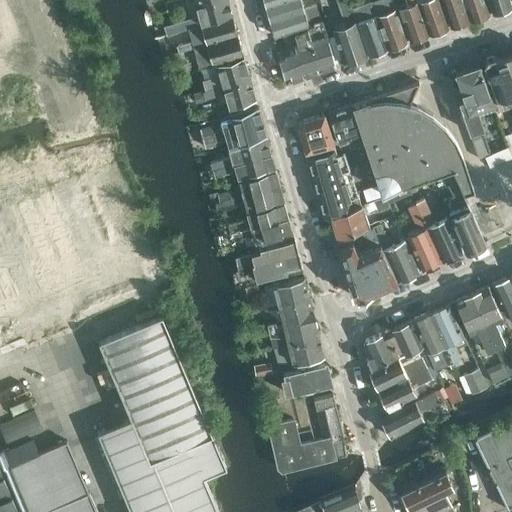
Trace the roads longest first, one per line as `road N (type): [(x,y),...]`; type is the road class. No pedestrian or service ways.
road 1 (residential): [(272,99),(511,15)]
road 2 (residential): [(341,336),(272,99)]
road 3 (residential): [(511,258),(341,336)]
road 4 (residential): [(372,495),(341,336)]
